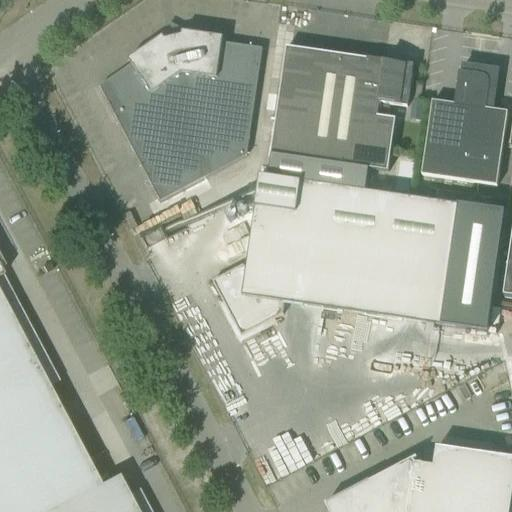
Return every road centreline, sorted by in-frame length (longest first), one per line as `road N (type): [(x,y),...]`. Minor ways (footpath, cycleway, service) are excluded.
road 1 (unclassified): [(0,54),(73,0),(511,0)]
road 2 (unclassified): [(240,511),(0,55)]
